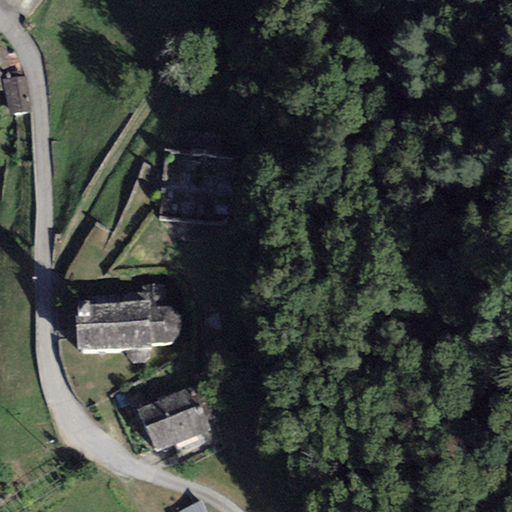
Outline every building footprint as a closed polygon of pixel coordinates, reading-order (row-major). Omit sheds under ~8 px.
[(38,0),(2,0),(26,17),(38,0)] [(5,46),(0,47),(0,91),(5,91),(9,117),(32,113),(26,77),(11,80),(5,46)] [(219,139),(193,137),(192,154),(218,156),(219,139)] [(90,300),(77,301),(77,317),(75,317),(76,352),(127,349),(127,357),(134,365),(143,364),(150,359),(150,343),(173,342),(181,330),(179,317),(166,308),(165,283),(141,284),(141,292),(122,293),(123,302),(89,304),(90,300)] [(192,388),(139,411),(156,452),(210,429),(192,388)] [(207,511),(202,500),(178,511),(207,511)]
